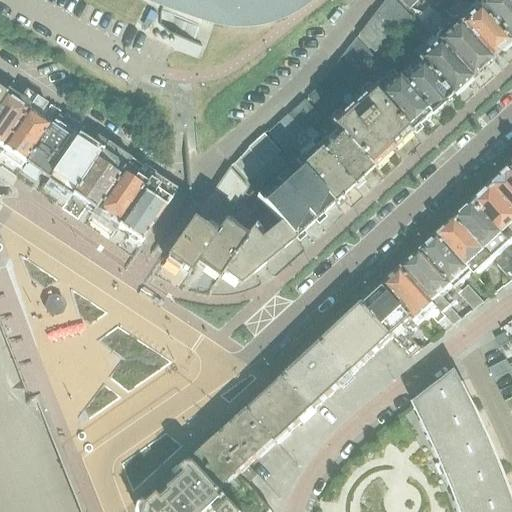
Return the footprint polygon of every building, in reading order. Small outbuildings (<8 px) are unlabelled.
[(323,2),(324,0),(305,0),(304,1),(295,8),(284,14),(272,19),(262,22),(250,23),(238,24),(225,23),(216,21),(212,20),(203,17),(202,17),(191,13),(178,8),(164,2),(159,0),(120,0),(126,3),(162,19),(165,23),(174,27),(195,30),(209,35),(239,40),(264,38),(284,32),(297,25),(313,13),(323,2)] [(159,0),(164,2),(178,8),(191,13),(202,17),(203,17),(212,20),(216,21),(225,23),(238,24),(250,23),(262,22),(272,19),(284,14),(295,8),(304,1),(305,0),(159,0)] [(398,21),(406,12),(394,0),(385,0),(382,4),(398,21)] [(400,0),(409,9),(417,0),(416,0),(400,0)] [(511,41),(511,5),(507,0),(476,0),(474,3),(478,8),(511,42),(511,41)] [(393,33),(402,25),(398,21),(382,4),(375,13),(393,33)] [(511,42),(478,8),(459,24),(491,60),(511,42)] [(421,23),(432,36),(471,78),(491,60),(459,24),(453,17),(445,23),(434,11),(421,23)] [(406,12),(398,21),(402,25),(410,17),(406,12)] [(384,43),(393,33),(375,13),(366,24),(384,43)] [(374,52),(384,43),(366,24),(358,35),(374,52)] [(471,78),(432,36),(424,44),(429,49),(418,60),(421,64),(451,97),(471,78)] [(349,47),(365,65),(373,57),(356,38),(349,47)] [(356,73),(365,65),(349,47),(342,57),(356,73)] [(372,90),(356,73),(342,57),(333,67),(362,99),(372,90)] [(432,115),(432,114),(451,97),(421,64),(402,82),(432,115)] [(352,108),(362,99),(333,67),(325,78),(352,108)] [(316,87),(343,117),(352,108),(325,78),(316,87)] [(432,115),(402,82),(399,78),(378,96),(411,133),(432,115)] [(308,96),(333,125),(343,117),(316,87),(308,96)] [(0,146),(3,149),(38,97),(27,90),(18,103),(6,94),(0,102),(0,146)] [(362,99),(352,108),(391,151),(411,133),(378,96),(372,90),(362,99)] [(25,164),(61,112),(38,97),(3,149),(25,164)] [(305,99),(297,107),(313,124),(321,117),(305,99)] [(297,107),(288,115),(304,132),(313,124),(297,107)] [(343,117),(333,125),(336,128),(372,169),(391,151),(352,108),(343,117)] [(48,180),(80,134),(84,128),(61,112),(25,164),(48,180)] [(296,143),(306,134),(304,132),(288,115),(279,124),(296,143)] [(287,152),(296,143),(279,124),(269,133),(287,152)] [(372,169),(336,128),(325,139),(323,137),(315,144),(320,149),(353,187),(362,180),(361,179),(372,169)] [(256,140),(272,159),(280,151),(264,133),(256,140)] [(97,136),(92,143),(80,134),(48,180),(71,196),(108,144),(97,136)] [(264,165),(272,159),(256,140),(248,148),(264,165)] [(94,212),(95,212),(121,173),(131,159),(108,144),(71,196),(94,212)] [(240,156),(256,173),(264,165),(248,148),(240,156)] [(300,167),(334,204),(334,205),(342,197),(353,187),(320,149),(309,160),(304,154),(295,162),(300,167)] [(248,180),(256,173),(240,156),(233,163),(248,180)] [(133,182),(121,173),(95,212),(118,228),(155,174),(143,167),(133,182)] [(334,204),(300,167),(289,177),(284,172),(276,179),(281,185),(315,222),(323,215),(334,204)] [(511,207),(511,171),(510,170),(493,186),(511,207)] [(225,183),(242,198),(248,188),(233,171),(225,183)] [(141,244),(178,189),(155,174),(118,228),(128,235),(129,240),(133,244),(138,242),(141,244)] [(236,207),(242,198),(225,183),(218,194),(236,207)] [(281,223),(295,240),(296,240),(304,232),(315,222),(281,185),(270,195),(265,189),(257,197),(267,208),(281,223)] [(475,203),(511,243),(511,207),(493,186),(475,203)] [(245,197),(261,213),(267,208),(257,197),(251,191),(245,197)] [(229,216),(236,207),(218,194),(211,204),(229,216)] [(458,219),(495,260),(511,279),(511,243),(475,203),(458,219)] [(477,277),(495,261),(495,260),(458,219),(440,235),(471,270),(477,277)] [(215,236),(218,232),(208,225),(205,228),(193,220),(167,257),(190,274),(197,264),(215,236)] [(225,223),(218,232),(215,236),(197,264),(219,279),(223,274),(247,238),(225,223)] [(240,285),(295,240),(281,223),(260,239),(252,230),(247,238),(223,274),(240,285)] [(453,286),(471,270),(440,235),(422,251),(453,286)] [(454,326),(463,318),(443,295),(453,286),(422,251),(403,269),(449,320),(454,326)] [(449,320),(403,269),(384,287),(413,320),(416,323),(429,311),(442,326),(449,320)] [(474,311),(484,302),(469,286),(459,294),(474,311)] [(394,337),(413,320),(384,287),(364,305),(394,337)] [(55,316),(62,313),(65,306),(63,299),(55,296),(49,298),(46,306),(48,312),(55,316)] [(323,342),(354,375),(394,337),(364,305),(323,342)] [(500,347),(502,346),(510,341),(505,332),(495,338),(500,347)] [(286,377),(316,409),(354,375),(323,342),(286,377)] [(503,374),(504,374),(511,369),(511,368),(507,359),(498,364),(503,374)] [(494,379),(495,378),(503,374),(498,364),(489,368),(494,379)] [(421,399),(415,403),(416,406),(422,402),(427,412),(420,415),(431,435),(437,432),(442,442),(435,445),(443,462),(450,459),(454,469),(447,472),(454,489),(461,486),(465,496),(458,499),(462,511),(510,511),(510,509),(509,507),(507,501),(508,501),(508,499),(504,489),(502,484),(501,485),(499,480),(499,478),(498,478),(496,472),(497,472),(497,470),(493,460),(491,456),(489,456),(487,452),(488,451),(487,450),(484,444),(485,444),(485,442),(478,428),(477,428),(475,424),(475,423),(472,416),(473,416),(472,414),(465,400),(464,401),(461,396),(462,396),(458,388),(459,388),(458,386),(463,383),(457,371),(421,399)] [(286,377),(248,411),(277,442),(279,444),(316,409),(286,377)] [(248,485),(258,475),(250,466),(277,442),(248,411),(195,461),(223,491),(240,476),(248,485)] [(242,511),(232,500),(223,491),(195,461),(181,474),(177,478),(179,481),(161,497),(158,495),(140,510),(141,511),(242,511)]
